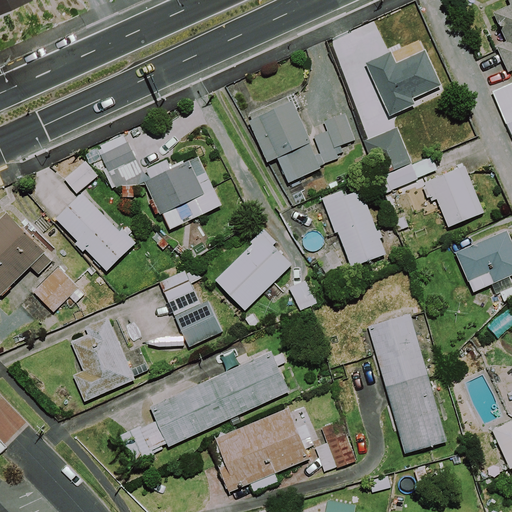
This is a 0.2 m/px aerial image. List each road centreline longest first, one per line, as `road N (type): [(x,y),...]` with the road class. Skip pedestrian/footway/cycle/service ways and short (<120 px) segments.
road 1 (primary): [(320,0),(0,148)]
road 2 (primary): [(0,94),(207,0)]
road 3 (residential): [(0,422),(82,511)]
